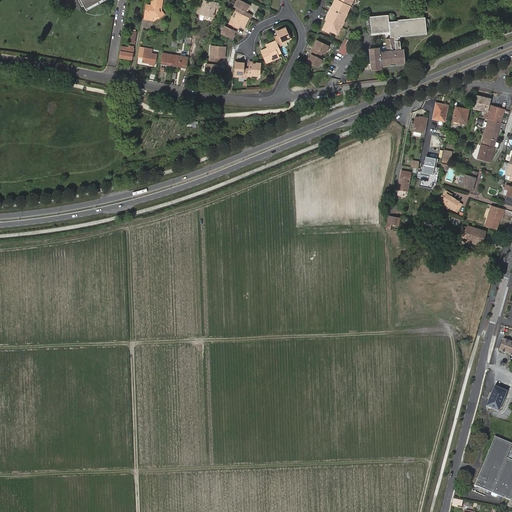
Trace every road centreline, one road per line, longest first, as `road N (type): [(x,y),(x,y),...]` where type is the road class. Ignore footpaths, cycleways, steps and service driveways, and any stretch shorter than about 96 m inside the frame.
road 1 (track): [(419,511),(453,378),(449,329),(0,347)]
road 2 (secondary): [(511,44),(164,184),(0,216)]
road 3 (secondary): [(0,224),(113,207),(192,183),(511,56)]
road 4 (track): [(0,247),(128,227),(391,131),(397,138),(382,200),(387,238)]
road 5 (track): [(430,459),(0,475)]
road 6 (track): [(138,511),(128,227)]
road 7 (residential): [(0,57),(171,91),(278,100)]
road 8 (tertiary): [(444,511),(511,256)]
